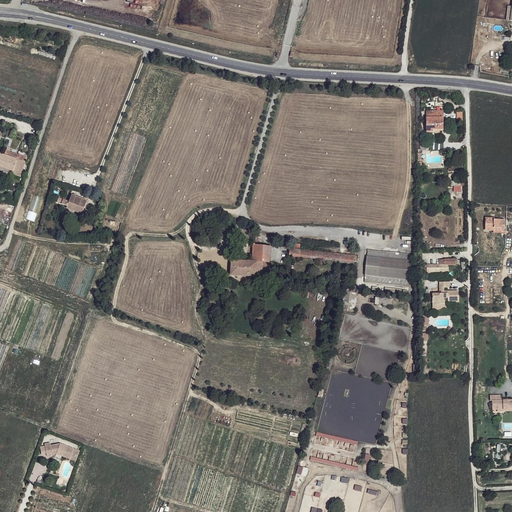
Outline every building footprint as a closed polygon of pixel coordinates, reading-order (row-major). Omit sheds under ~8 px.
[(15,102),(14,111),(38,114),(39,105),(15,102)] [(433,130),(439,130),(443,130),(443,111),(426,111),(426,131),(433,131),(433,130)] [(426,142),(426,137),(419,138),(420,147),(428,147),(428,142),(426,142)] [(26,157),(5,150),(3,154),(0,153),(0,166),(13,171),(12,174),(19,177),(26,157)] [(461,183),(453,183),(453,192),(461,192),(461,183)] [(87,201),(72,195),(69,202),(67,207),(66,208),(82,214),(85,207),(87,201)] [(92,210),(85,207),(82,214),(89,217),(92,210)] [(501,225),(505,226),(505,220),(494,220),(494,218),(486,218),(485,230),(494,231),(494,228),(501,227),(501,225)] [(271,246),(254,244),(253,261),(270,263),(271,246)] [(293,248),(290,248),(289,255),(354,262),(355,255),(299,249),(293,248)] [(387,250),(364,248),(362,283),(385,285),(387,259),(387,250)] [(411,254),(389,252),(387,285),(408,287),(411,254)] [(451,264),(451,260),(440,260),(440,264),(426,265),(427,267),(424,268),(424,272),(448,272),(449,264),(451,264)] [(234,261),(232,261),(230,276),(265,278),(269,275),(270,269),(270,263),(253,261),(234,261)] [(448,287),(448,282),(439,282),(439,293),(432,293),(432,305),(440,304),(440,303),(444,303),(444,298),(447,298),(448,301),(458,301),(458,291),(447,291),(447,293),(444,293),(444,291),(444,288),(448,287)] [(352,288),(341,287),(341,288),(340,288),(336,308),(352,311),(354,290),(353,290),(353,288),(352,288)] [(251,320),(245,319),(243,326),(239,325),(238,331),(249,333),(251,320)] [(511,408),(511,400),(500,401),(500,396),(490,396),(490,401),(492,402),(492,410),(497,410),(497,412),(503,412),(503,410),(508,410),(508,409),(511,408)] [(357,444),(357,440),(316,433),(316,437),(357,444)] [(49,442),(44,443),(46,453),(56,451),(57,450),(62,452),(61,455),(69,458),(71,453),(73,448),(59,443),(50,444),(49,442)] [(358,468),(311,457),(310,461),(357,472),(358,468)]
